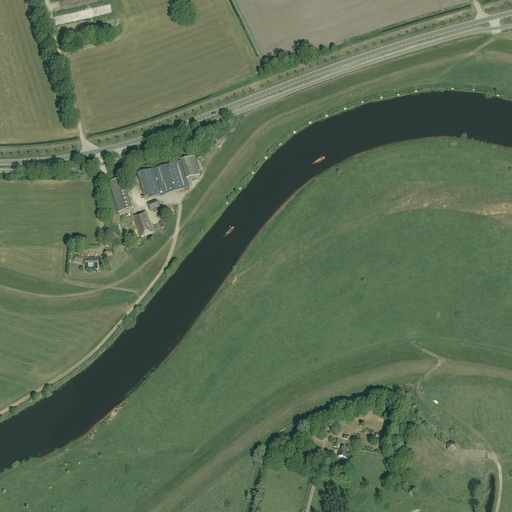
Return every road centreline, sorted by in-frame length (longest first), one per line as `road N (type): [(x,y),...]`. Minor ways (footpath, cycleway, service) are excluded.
road 1 (unclassified): [(511,13),(365,55),(133,142),(0,162)]
road 2 (track): [(176,227),(167,263),(100,345),(0,413)]
road 3 (track): [(0,285),(62,296),(116,283),(170,238),(180,201)]
road 4 (track): [(412,340),(440,362),(420,392),(472,429),(492,458)]
